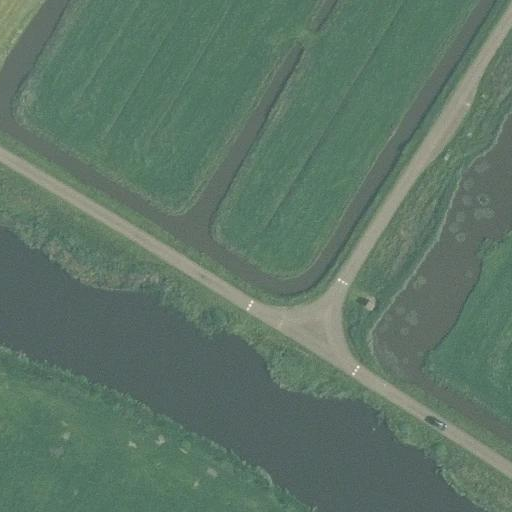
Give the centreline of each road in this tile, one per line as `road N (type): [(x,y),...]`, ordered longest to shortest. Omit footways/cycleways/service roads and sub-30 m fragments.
road 1 (unclassified): [(310,329),(511,17)]
road 2 (unclassified): [(310,329),(266,316),(0,159)]
road 3 (unclassified): [(511,472),(343,361),(310,329)]
